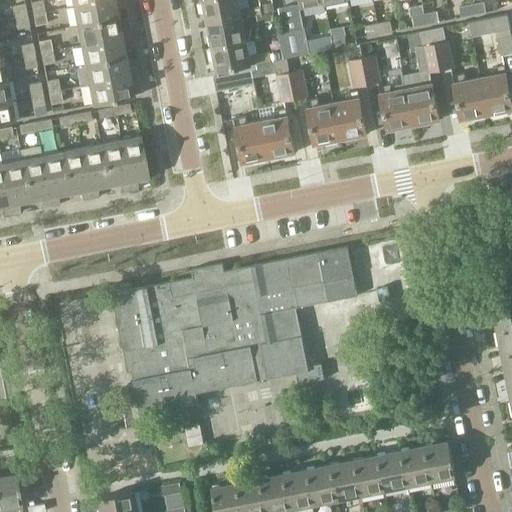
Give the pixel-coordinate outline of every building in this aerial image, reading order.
[(39,0),(30,2),(32,13),(44,10),(41,0),(39,0)] [(126,2),(125,0),(95,0),(73,4),(77,24),(118,16),(116,4),(126,2)] [(208,23),(274,10),(274,9),(260,12),(259,5),(241,9),(239,0),(203,0),(204,3),(202,3),(204,12),(206,12),(208,23)] [(471,5),(473,15),(487,13),(484,2),(471,5)] [(12,5),(14,16),(26,14),(24,3),(12,5)] [(473,15),(471,5),(460,7),(462,18),(473,15)] [(44,10),(32,13),(34,26),(46,23),(44,10)] [(213,47),(248,40),(249,40),(251,29),(252,27),(252,26),(254,25),(256,24),(257,23),(276,19),(274,10),(208,23),(210,33),(208,34),(210,44),(212,44),(213,47)] [(437,11),(423,14),(425,24),(439,21),(437,11)] [(500,54),(511,51),(511,43),(506,13),(468,21),(470,35),(495,30),(500,54)] [(26,14),(14,16),(17,29),(29,27),(26,14)] [(414,26),(425,24),(423,14),(412,16),(414,26)] [(77,24),(81,44),(132,34),(130,26),(121,28),(118,16),(77,24)] [(390,20),(377,23),(379,33),(392,31),(390,20)] [(379,33),(377,23),(364,25),(366,36),(379,33)] [(302,26),(286,30),(276,32),(281,57),(285,57),(307,52),(302,26)] [(430,28),(438,69),(452,66),(447,40),(445,40),(442,26),(430,28)] [(438,69),(430,28),(419,31),(422,45),(427,71),(438,69)] [(133,42),(132,34),(81,44),(85,63),(126,55),(124,43),(133,42)] [(333,49),(346,46),(344,36),(331,38),(333,49)] [(37,42),(40,52),(51,50),(49,39),(37,42)] [(215,59),(217,70),(251,63),(252,68),(214,76),(217,90),(255,82),(252,70),(257,69),(256,64),(271,61),(269,52),(251,56),(248,40),(213,47),(213,50),(211,51),(213,59),(215,59)] [(20,45),(22,56),(34,53),(31,43),(20,45)] [(51,50),(40,52),(42,65),(54,63),(51,50)] [(34,53),(22,56),(25,69),(36,66),(34,53)] [(85,63),(89,83),(139,73),(138,64),(129,66),(126,55),(85,63)] [(360,57),(365,83),(379,80),(374,55),(360,57)] [(285,57),(281,57),(272,59),(280,99),(293,97),(288,72),(285,57)] [(365,83),(360,57),(348,60),(352,85),(365,83)] [(492,73),(478,76),(485,116),(511,111),(503,64),(491,67),(492,73)] [(288,72),(293,97),(305,94),(300,70),(288,72)] [(460,121),(485,116),(478,76),(464,78),(463,72),(451,74),(460,121)] [(141,81),(139,73),(89,83),(93,103),(134,95),(132,83),(141,81)] [(419,84),(403,87),(411,126),(438,121),(429,75),(418,77),(419,84)] [(45,81),(47,91),(59,89),(57,78),(45,81)] [(0,100),(11,99),(7,79),(0,80),(0,100)] [(27,84),(30,95),(41,92),(39,82),(27,84)] [(386,132),(411,126),(403,87),(390,89),(389,82),(376,85),(386,132)] [(62,102),(59,89),(47,91),(50,104),(62,102)] [(346,99),(331,101),(339,140),(365,135),(356,89),(344,91),(346,99)] [(41,92),(30,95),(32,108),(44,106),(41,92)] [(315,97),(303,99),(313,145),(339,140),(331,101),(316,104),(315,97)] [(0,121),(15,118),(11,99),(0,100),(0,121)] [(113,106),(115,115),(131,112),(129,103),(113,106)] [(115,115),(113,106),(97,109),(99,118),(115,115)] [(272,117),(259,120),(267,157),(292,152),(283,107),(271,110),(272,117)] [(75,114),(77,123),(91,120),(89,111),(75,114)] [(59,126),(77,123),(75,114),(57,117),(59,126)] [(242,115),(231,118),(240,162),(267,157),(259,120),(243,123),(242,115)] [(36,121),(37,130),(51,128),(50,119),(36,121)] [(20,133),(37,130),(36,121),(34,122),(35,122),(18,125),(20,133)] [(0,127),(0,137),(13,135),(12,126),(0,127)] [(140,133),(120,137),(130,189),(138,187),(136,178),(148,175),(140,133)] [(122,190),(130,189),(120,137),(101,141),(109,183),(120,181),(122,190)] [(97,186),(109,183),(101,141),(81,145),(91,197),(99,195),(97,186)] [(83,198),(91,197),(81,145),(61,149),(69,191),(81,189),(83,198)] [(58,194),(69,191),(61,149),(41,153),(52,205),(60,203),(58,194)] [(44,206),(52,205),(41,153),(22,157),(30,199),(42,197),(44,206)] [(19,201),(30,199),(22,157),(2,161),(12,212),(21,211),(19,201)] [(5,214),(12,212),(2,161),(0,161),(0,205),(3,205),(5,214)] [(169,407),(197,401),(197,403),(198,403),(196,390),(228,384),(228,386),(229,386),(229,384),(257,378),(257,380),(296,372),(298,383),(324,378),(321,363),(308,365),(302,334),(300,335),(294,307),(307,305),(329,301),(329,299),(356,294),(354,286),(352,281),(350,272),(347,258),(347,254),(346,251),(345,246),(251,265),(252,265),(225,271),(223,262),(192,269),(191,268),(168,273),(170,281),(112,292),(112,294),(114,293),(120,321),(118,321),(118,322),(120,322),(125,349),(123,350),(123,351),(125,350),(129,370),(127,370),(128,371),(132,370),(140,414),(141,414),(141,412),(168,407),(169,409),(170,409),(169,407)] [(511,301),(492,305),(497,331),(511,327),(511,301)] [(511,327),(497,331),(502,354),(511,352),(511,327)] [(511,352),(502,354),(507,378),(511,376),(511,352)] [(448,439),(424,444),(431,481),(455,476),(448,439)] [(407,486),(431,481),(424,444),(400,449),(407,486)] [(400,449),(377,454),(384,490),(407,486),(400,449)] [(353,458),(360,495),(384,490),(377,454),(353,458)] [(353,458),(329,463),(337,500),(360,495),(353,458)] [(306,468),(313,504),(337,500),(329,463),(306,468)] [(306,468),(282,473),(290,509),(313,504),(306,468)] [(16,473),(0,475),(0,509),(22,505),(16,473)] [(265,511),(275,511),(290,509),(282,473),(259,477),(265,511)] [(265,511),(259,477),(235,482),(241,511),(265,511)] [(181,490),(179,481),(162,485),(164,494),(181,490)] [(216,511),(241,511),(235,482),(211,487),(216,511)] [(139,511),(135,491),(99,498),(101,511),(139,511)]
